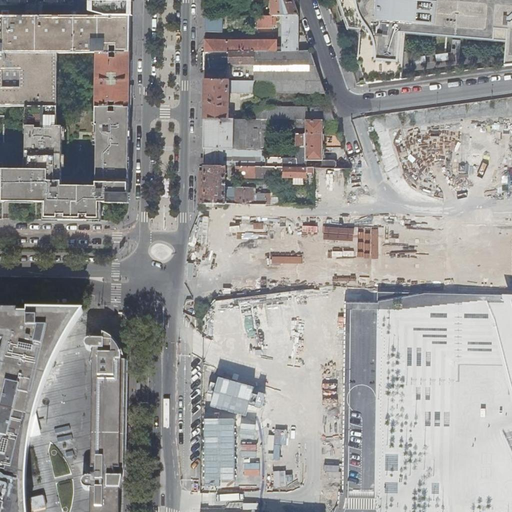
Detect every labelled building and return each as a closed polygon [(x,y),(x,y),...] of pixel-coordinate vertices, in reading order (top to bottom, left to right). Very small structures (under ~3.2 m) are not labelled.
[(0,0),(0,16),(131,16),(131,0),(0,0)] [(272,0),(272,16),(273,16),(276,16),(283,16),(298,16),(292,0),(272,0)] [(511,2),(474,0),(343,0),(351,28),(364,29),(362,59),(367,69),(402,64),(405,32),(510,40),(510,43),(511,42),(511,2)] [(0,105),(36,106),(58,106),(58,53),(97,53),(111,53),(116,53),(130,53),(131,16),(64,17),(14,17),(5,17),(0,16),(0,105)] [(223,16),(206,16),(205,32),(223,32),(223,16)] [(257,16),(257,27),(273,27),(273,25),(273,16),(272,16),(257,16)] [(299,51),(298,16),(283,16),(283,51),(299,51)] [(209,40),(205,40),(205,51),(277,51),(277,47),(277,44),(277,39),(209,40)] [(310,51),(299,51),(283,51),(277,51),(205,51),(205,69),(229,69),(229,64),(255,64),(255,80),(257,80),(321,81),(310,51)] [(130,107),(130,53),(116,53),(117,59),(111,58),(111,53),(97,53),(96,106),(110,107),(110,102),(116,102),(116,107),(130,107)] [(368,79),(400,75),(403,75),(402,64),(367,69),(368,79)] [(368,84),(403,80),(400,75),(368,79),(366,80),(368,84)] [(230,80),(205,80),(204,119),(229,119),(229,115),(230,80)] [(257,92),(257,80),(255,80),(242,80),(242,87),(242,91),(248,92),(257,92)] [(325,94),(321,81),(257,80),(257,92),(257,93),(325,94)] [(3,160),(3,202),(46,203),(47,218),(111,223),(114,200),(131,204),(130,107),(96,106),(97,180),(79,179),(78,105),(36,106),(36,164),(3,160)] [(335,120),(330,108),(257,107),(256,119),(262,119),(269,119),(297,120),(305,120),(323,120),(335,120)] [(229,119),(204,119),(203,148),(261,149),(262,133),(262,119),(256,119),(237,119),(229,119)] [(297,134),(305,134),(305,120),(297,120),(297,134)] [(323,121),(323,120),(305,120),(305,134),(323,135),(323,129),(324,129),(324,121),(323,121)] [(400,125),(379,132),(390,171),(412,165),(400,125)] [(297,147),(305,147),(305,134),(297,134),(297,147)] [(305,134),(305,147),(323,148),(323,142),(324,142),(324,135),(323,135),(305,134)] [(415,166),(482,162),(480,139),(433,142),(434,154),(414,155),(415,166)] [(307,168),(325,168),(334,168),(336,167),(336,162),(335,160),(323,160),(323,156),(324,156),(324,148),(323,148),(305,147),(305,159),(297,159),(266,159),(266,167),(307,168)] [(297,147),(297,159),(305,159),(305,147),(297,147)] [(241,204),(250,204),(254,204),(266,204),(266,196),(253,196),(253,187),(236,187),(235,197),(226,197),(226,166),(203,166),(203,170),(203,203),(241,204)] [(307,177),(307,168),(266,167),(256,167),(236,166),(236,176),(283,177),(294,177),(297,177),(307,177)] [(511,296),(483,295),(486,299),(494,319),(505,365),(511,396),(511,430),(511,431),(503,433),(511,458),(511,296)] [(0,411),(28,419),(32,402),(34,403),(37,392),(40,384),(44,374),(51,357),(60,341),(65,332),(76,315),(28,315),(28,313),(27,321),(18,321),(18,317),(18,313),(0,312),(0,411)] [(115,469),(124,469),(126,362),(122,362),(122,357),(124,357),(121,350),(117,345),(115,343),(110,339),(103,336),(103,341),(89,341),(88,341),(86,343),(86,344),(86,346),(86,348),(88,350),(89,351),(94,350),(92,470),(95,470),(95,478),(92,478),(92,480),(87,481),(86,481),(85,482),(84,484),(84,486),(85,488),(86,489),(87,490),(92,490),(91,511),(120,511),(121,478),(115,478),(115,469)] [(397,404),(397,405),(408,405),(408,392),(394,391),(394,404),(397,404)] [(28,419),(0,411),(0,511),(21,511),(22,511),(21,503),(21,492),(23,465),(24,448),(26,435),(24,435),(27,422),(28,419)]
